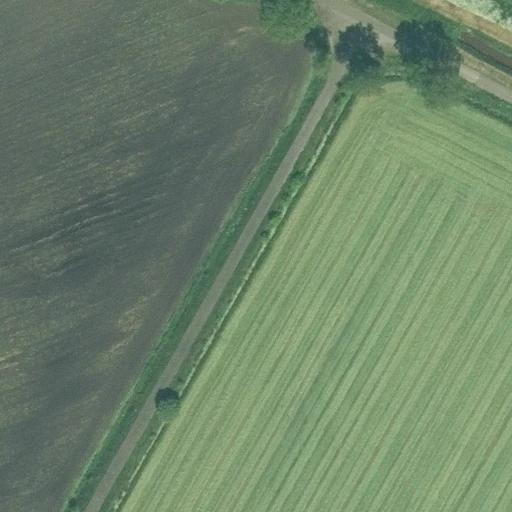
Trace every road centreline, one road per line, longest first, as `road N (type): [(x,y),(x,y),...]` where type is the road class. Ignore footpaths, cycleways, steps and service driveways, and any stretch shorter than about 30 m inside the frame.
road 1 (unclassified): [(87,511),(365,22)]
road 2 (unclassified): [(511,95),(365,22)]
